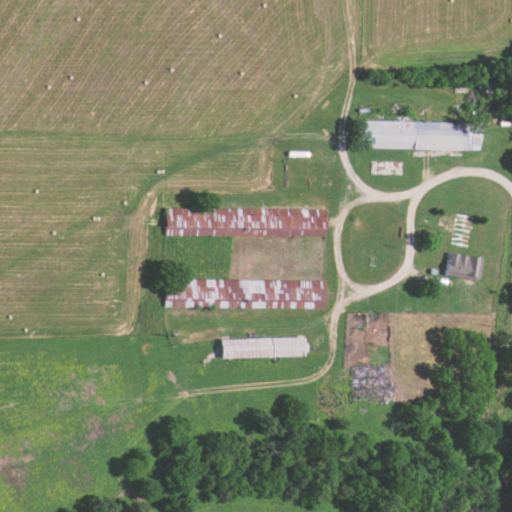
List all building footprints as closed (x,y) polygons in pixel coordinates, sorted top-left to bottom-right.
[(441,122),(359,120),(359,147),(467,149),(468,128),(441,128),(441,122)] [(320,208),(170,208),(170,235),(221,235),(221,233),(231,233),(231,235),(307,236),(307,229),(324,229),(324,217),(319,217),(320,208)] [(445,229),(453,231),(456,219),(448,217),(445,229)] [(474,278),(475,256),(446,254),(445,276),(474,278)] [(329,281),(192,279),(192,297),(173,297),(173,305),(242,306),(242,302),(266,302),(266,308),(329,309),(329,281)]
